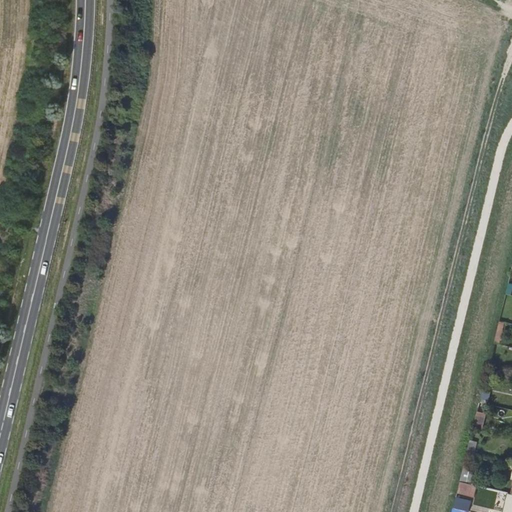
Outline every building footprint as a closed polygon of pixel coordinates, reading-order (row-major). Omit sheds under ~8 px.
[(511,296),(505,295),(502,308),(507,309),(511,296)] [(499,322),(493,343),(499,345),(504,323),(499,322)] [(482,391),(479,403),(486,404),(489,392),(482,391)] [(476,415),(472,429),(484,432),(485,429),(482,428),(485,418),(476,415)] [(464,465),(461,475),(467,477),(470,466),(464,465)] [(459,483),(457,493),(474,498),(477,487),(459,483)] [(455,498),(453,509),(465,511),(468,511),(471,502),(455,498)]
